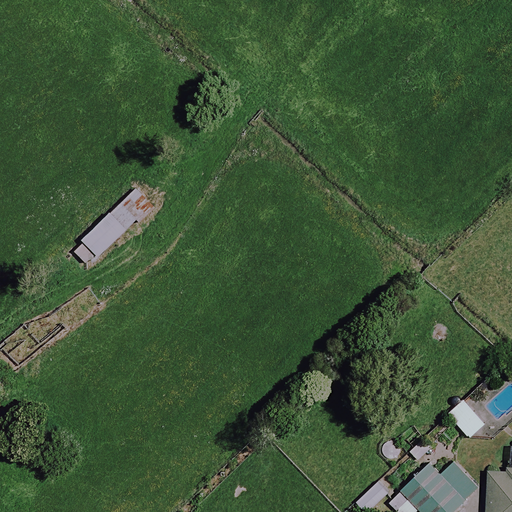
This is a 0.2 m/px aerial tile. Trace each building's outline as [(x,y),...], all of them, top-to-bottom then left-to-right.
[(156,207),(139,189),(86,240),(103,257),(156,207)] [(488,424),(467,399),(450,413),(471,439),(488,424)] [(427,436),(409,449),(421,464),(438,450),(427,436)] [(458,511),(483,488),(456,460),(443,473),(433,464),(404,492),(423,511),(458,511)] [(371,511),(391,494),(366,468),(358,476),(372,490),(358,503),(366,511),(371,511)] [(511,511),(511,468),(491,468),(489,511),(511,511)]
